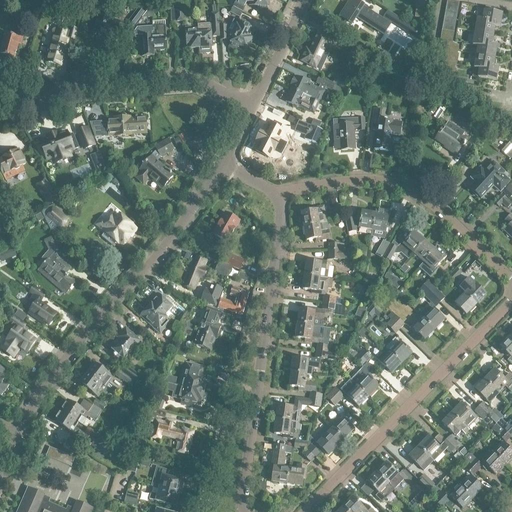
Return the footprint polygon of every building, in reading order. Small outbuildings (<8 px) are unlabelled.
[(268,10),(268,0),(246,0),(246,2),(251,3),(251,6),(258,6),(258,9),(268,10)] [(354,0),(350,0),(340,17),(352,25),(357,18),(384,35),(391,25),(363,7),(364,6),(354,0)] [(448,0),(447,6),(458,8),(459,2),(448,0)] [(235,1),(232,6),(243,12),(245,6),(235,1)] [(83,9),(76,3),(72,8),(78,14),(83,9)] [(232,6),(232,7),(230,12),(240,17),(243,12),(232,6)] [(447,6),(445,12),(457,15),(458,8),(447,6)] [(495,27),(500,28),(503,14),(490,12),(491,8),(486,7),(485,11),(484,11),(482,20),(489,21),(488,26),(495,27)] [(94,31),(115,38),(120,22),(112,20),(114,14),(99,9),(95,21),(97,22),(94,31)] [(144,13),(138,9),(126,25),(132,29),(144,13)] [(142,18),(153,18),(152,9),(148,10),(142,17),(142,18)] [(171,9),(171,22),(184,21),(183,11),(176,11),(176,9),(171,9)] [(40,12),(34,10),(30,22),(37,24),(40,12)] [(445,12),(444,18),(456,21),(457,15),(445,12)] [(197,25),(198,30),(199,49),(200,54),(212,53),(211,36),(213,36),(212,37),(220,37),(218,13),(211,13),(212,24),(210,25),(210,24),(197,25)] [(391,22),(405,32),(415,38),(419,32),(410,25),(395,16),(391,22)] [(443,25),(455,27),(456,21),(444,18),(443,25)] [(229,30),(252,41),(257,31),(240,22),(234,19),(232,24),(229,30)] [(477,19),(475,32),(494,35),(495,27),(488,26),(489,21),(482,20),(477,19)] [(153,27),(152,27),(154,51),(160,51),(164,51),(164,50),(167,50),(166,35),(166,26),(165,26),(165,21),(153,22),(153,27)] [(443,25),(442,31),(454,33),(455,27),(443,25)] [(227,26),(220,27),(221,41),(227,40),(227,39),(233,39),(231,43),(229,47),(237,51),(237,50),(245,53),(246,51),(247,51),(252,41),(229,30),(227,29),(227,26)] [(154,56),(154,51),(152,27),(137,28),(134,32),(135,36),(135,38),(138,38),(139,45),(141,44),(142,57),(154,56)] [(191,50),(199,49),(198,30),(191,31),(191,27),(186,28),(187,49),(191,49),(191,50)] [(68,39),(65,38),(67,31),(56,28),(56,29),(54,29),(53,30),(52,31),(52,33),(53,35),(54,35),(54,36),(55,36),(48,62),(61,65),(68,39)] [(78,30),(71,28),(68,38),(75,40),(78,30)] [(454,33),(442,31),(441,37),(453,39),(454,33)] [(311,47),(329,55),(331,51),(326,48),(332,50),(336,41),(330,39),(331,37),(318,32),(311,47)] [(472,46),(478,47),(478,46),(485,48),(486,43),(492,45),(493,44),(494,35),(475,32),(472,46)] [(0,56),(0,59),(13,63),(17,49),(19,49),(22,36),(6,33),(5,36),(0,34),(0,48),(2,49),(0,56)] [(478,47),(476,55),(495,58),(497,49),(498,45),(493,44),(492,45),(486,43),(485,48),(478,46),(478,47)] [(362,51),(354,44),(350,48),(358,56),(362,51)] [(447,44),(446,50),(458,52),(459,46),(452,44),(452,45),(447,44)] [(301,61),(316,68),(316,69),(321,71),(329,55),(311,47),(309,51),(306,49),(301,61)] [(377,53),(373,51),(370,56),(377,61),(390,69),(397,59),(384,50),(384,51),(380,48),(377,53)] [(446,50),(445,56),(457,58),(458,52),(446,50)] [(494,67),(495,58),(476,55),(474,69),(479,69),(486,70),(487,66),(494,67)] [(457,58),(445,56),(444,62),(456,64),(457,58)] [(444,62),(443,68),(455,70),(456,64),(444,62)] [(473,77),(478,78),(497,81),(498,72),(499,68),(494,67),(487,66),(486,70),(479,69),(474,69),(473,77)] [(455,70),(443,68),(442,74),(453,76),(455,70)] [(453,76),(442,74),(441,80),(452,82),(453,76)] [(293,85),(291,89),(319,102),(325,91),(324,91),(326,87),(332,90),(335,84),(333,83),(323,78),(320,84),(318,88),(308,83),(309,83),(297,77),(296,79),(294,78),(291,84),(293,85)] [(346,82),(336,78),(333,83),(335,84),(341,87),(343,88),(346,82)] [(291,89),(285,101),(297,107),(298,106),(314,113),(319,102),(291,89)] [(295,118),(289,115),(286,121),(292,123),(295,118)] [(108,120),(109,128),(110,136),(110,137),(117,136),(117,137),(131,136),(147,135),(146,129),(145,117),(129,119),(129,117),(115,118),(115,120),(108,120)] [(353,129),(357,129),(358,132),(366,131),(365,118),(357,119),(357,123),(353,124),(353,123),(339,124),(341,150),(355,149),(353,129)] [(377,131),(375,149),(392,152),(393,144),(389,143),(390,135),(400,136),(402,122),(381,119),(373,118),(371,130),(377,131)] [(477,126),(472,133),(480,138),(487,127),(486,127),(488,124),(482,120),(480,123),(479,122),(478,124),(478,125),(477,126)] [(90,123),(95,138),(103,137),(102,122),(90,123)] [(258,143),(254,150),(269,158),(273,151),(274,151),(280,140),(279,139),(283,132),(280,130),(282,126),(274,122),(272,126),(269,124),(265,132),(262,130),(256,142),(258,143)] [(318,130),(319,128),(312,124),(311,127),(300,122),(296,130),(307,134),(305,140),(318,146),(324,132),(318,130)] [(461,137),(444,126),(436,138),(449,147),(448,148),(457,154),(467,139),(462,135),(461,137)] [(95,145),(88,128),(78,132),(84,149),(95,145)] [(47,160),(51,158),(55,157),(57,163),(64,160),(71,157),(69,152),(78,148),(73,134),(68,136),(67,134),(58,137),(57,134),(48,138),(49,140),(40,144),(47,160)] [(177,147),(178,147),(181,145),(182,145),(178,138),(173,141),(177,147)] [(156,150),(160,158),(161,158),(174,150),(168,140),(155,147),(156,150)] [(511,158),(511,144),(510,143),(502,152),(511,160),(511,158)] [(0,159),(0,170),(6,182),(25,172),(22,166),(26,165),(19,150),(12,153),(10,152),(7,154),(7,156),(0,159)] [(160,158),(156,150),(152,156),(141,169),(143,171),(137,178),(143,183),(149,176),(163,188),(173,176),(157,162),(158,160),(160,158)] [(118,166),(115,161),(106,166),(109,171),(118,166)] [(477,198),(479,196),(481,197),(494,183),(497,186),(503,192),(511,182),(511,181),(511,182),(511,181),(511,170),(508,171),(507,175),(506,176),(505,177),(504,175),(505,173),(493,162),(485,171),(480,167),(470,178),(475,182),(469,189),(472,191),(471,192),(477,198)] [(111,178),(114,180),(112,183),(119,188),(123,182),(114,174),(111,178)] [(40,192),(49,207),(59,200),(50,186),(40,192)] [(509,199),(511,196),(511,192),(507,188),(503,193),(509,199)] [(511,203),(503,194),(494,203),(499,208),(502,204),(507,209),(511,203)] [(41,212),(52,233),(57,227),(60,230),(68,220),(51,206),(41,212)] [(302,228),(304,227),(319,225),(324,224),(324,223),(327,223),(324,206),(309,209),(309,212),(302,213),(303,218),(300,218),(302,228)] [(344,219),(341,207),(334,209),(338,221),(344,219)] [(354,218),(345,220),(348,233),(357,232),(356,227),(367,229),(367,234),(372,235),(373,230),(376,210),(376,211),(371,210),(370,214),(362,212),(362,213),(358,212),(357,219),(354,219),(354,218)] [(379,234),(385,235),(386,228),(390,229),(390,223),(387,222),(389,212),(376,210),(373,230),(380,231),(379,234)] [(216,227),(212,235),(227,244),(232,236),(231,236),(235,229),(236,230),(241,221),(225,212),(220,220),(221,221),(217,227),(216,227)] [(41,214),(35,217),(38,223),(44,220),(41,214)] [(95,225),(105,233),(101,237),(114,248),(118,244),(123,247),(138,229),(119,214),(116,218),(113,215),(107,222),(101,217),(95,225)] [(307,241),(316,240),(316,242),(327,240),(330,240),(328,231),(325,231),(326,232),(321,232),(319,225),(304,227),(307,241)] [(401,251),(409,258),(414,253),(425,240),(415,232),(405,244),(403,242),(403,243),(399,247),(402,250),(401,251)] [(66,274),(71,268),(62,260),(64,258),(53,236),(44,241),(49,251),(42,259),(46,262),(38,271),(62,292),(65,289),(68,292),(76,283),(66,274)] [(419,257),(424,261),(434,249),(425,240),(414,253),(419,257)] [(383,241),(375,255),(381,259),(382,257),(383,257),(390,245),(383,241)] [(383,257),(390,261),(397,249),(396,248),(398,247),(399,246),(393,241),(391,245),(390,245),(383,257)] [(434,249),(424,261),(430,267),(429,268),(433,272),(448,254),(438,245),(434,249)] [(13,248),(7,251),(11,258),(17,256),(13,248)] [(353,250),(345,250),(345,251),(341,252),(329,251),(328,260),(341,261),(341,260),(353,260),(353,250)] [(230,254),(225,264),(232,267),(240,270),(244,261),(230,254)] [(194,290),(199,279),(205,281),(210,270),(204,266),(206,260),(197,256),(184,285),(194,290)] [(306,262),(305,276),(328,279),(329,271),(330,263),(327,262),(316,261),(316,263),(306,262)] [(227,278),(232,267),(225,264),(221,262),(215,273),(227,278)] [(409,269),(404,265),(400,270),(405,274),(409,269)] [(462,274),(457,268),(448,277),(453,283),(462,274)] [(317,294),(327,295),(328,287),(329,279),(328,279),(305,276),(303,290),(317,292),(317,294)] [(459,288),(462,291),(476,304),(486,294),(475,283),(475,284),(469,278),(459,288)] [(404,282),(397,279),(391,285),(397,290),(404,282)] [(419,291),(426,298),(432,293),(435,289),(428,282),(419,291)] [(372,296),(374,287),(364,285),(362,294),(372,296)] [(29,293),(33,295),(25,307),(49,324),(56,315),(39,302),(41,300),(42,300),(46,295),(34,286),(29,293)] [(230,296),(236,297),(234,303),(221,299),(218,307),(242,314),(249,292),(232,287),(230,296)] [(202,303),(216,307),(221,291),(211,288),(209,295),(205,294),(202,303)] [(435,289),(432,293),(441,302),(445,298),(435,289)] [(466,314),(476,304),(462,291),(462,292),(465,294),(456,303),(466,314)] [(426,298),(436,308),(441,302),(432,293),(426,298)] [(151,305),(150,306),(166,320),(171,322),(172,322),(174,320),(174,319),(175,318),(168,312),(172,307),(173,306),(172,302),(169,300),(164,299),(158,294),(150,303),(151,305)] [(324,297),(323,303),(341,306),(341,299),(336,299),(324,297)] [(300,310),(298,324),(313,326),(323,327),(324,320),(325,314),(344,317),(346,306),(341,306),(323,303),(322,311),(310,309),(309,311),(300,310)] [(426,309),(420,315),(421,316),(423,319),(424,318),(435,329),(444,319),(434,309),(435,308),(431,304),(426,308),(426,309)] [(150,306),(141,316),(160,333),(171,322),(166,320),(150,306)] [(215,338),(216,339),(219,340),(222,332),(219,331),(221,326),(218,325),(222,313),(208,307),(203,320),(201,326),(199,332),(215,338)] [(15,316),(23,322),(27,317),(19,311),(15,316)] [(388,317),(391,320),(400,329),(404,325),(392,313),(388,317)] [(425,339),(435,329),(424,318),(423,319),(421,316),(411,326),(425,339)] [(24,323),(14,317),(10,322),(20,329),(24,323)] [(198,320),(190,317),(187,326),(184,334),(192,337),(198,320)] [(396,334),(400,329),(391,320),(387,325),(396,334)] [(318,346),(328,347),(331,329),(323,328),(323,327),(313,326),(298,324),(296,338),(305,339),(305,343),(318,344),(318,346)] [(7,341),(11,344),(18,349),(20,347),(28,352),(36,341),(21,330),(20,332),(11,326),(6,334),(10,337),(7,341)] [(142,343),(125,328),(109,346),(112,349),(111,350),(124,361),(134,350),(137,353),(144,346),(141,343),(142,343)] [(194,345),(196,345),(197,348),(200,349),(202,347),(211,351),(215,338),(199,332),(194,345)] [(500,347),(511,357),(507,361),(511,365),(511,339),(509,337),(500,347)] [(396,347),(391,352),(402,363),(412,353),(398,340),(393,344),(396,347)] [(328,347),(318,346),(317,345),(316,352),(328,353),(329,347),(328,347)] [(189,350),(179,346),(176,355),(186,358),(189,350)] [(381,363),(392,373),(402,363),(391,352),(390,353),(387,349),(377,360),(381,363)] [(362,350),(358,354),(367,363),(371,359),(362,350)] [(336,355),(328,353),(316,352),(315,358),(335,361),(336,355)] [(363,368),(367,363),(358,354),(354,359),(363,368)] [(173,361),(182,363),(183,358),(176,355),(173,361)] [(303,360),(294,359),(292,373),(306,374),(307,368),(319,370),(321,360),(303,357),(303,360)] [(88,373),(87,374),(109,391),(113,394),(117,389),(109,383),(113,378),(95,364),(88,373)] [(139,376),(124,365),(120,370),(135,381),(139,376)] [(9,374),(0,367),(0,395),(1,397),(11,383),(6,379),(9,374)] [(485,379),(499,393),(505,387),(511,392),(511,391),(511,375),(509,373),(504,378),(494,369),(485,379)] [(131,387),(135,381),(120,370),(119,371),(118,370),(115,375),(131,387)] [(305,382),(306,374),(292,373),(290,386),(299,388),(298,390),(315,392),(316,384),(305,382)] [(98,397),(102,392),(106,395),(109,391),(87,374),(80,383),(98,397)] [(368,376),(358,386),(369,397),(378,387),(371,380),(373,378),(370,374),(368,376)] [(185,389),(203,394),(206,383),(202,382),(202,379),(183,375),(180,387),(185,389)] [(174,385),(172,385),(174,377),(167,376),(162,389),(162,390),(160,394),(165,395),(166,391),(172,392),(174,385)] [(485,379),(475,389),(490,404),(499,394),(499,393),(485,379)] [(348,397),(359,407),(369,397),(358,386),(357,387),(350,380),(340,390),(348,397)] [(185,389),(182,400),(200,405),(203,394),(185,389)] [(335,389),(331,393),(340,402),(344,398),(335,389)] [(340,402),(331,393),(326,398),(335,407),(340,402)] [(97,400),(93,405),(103,411),(106,406),(97,400)] [(169,412),(171,403),(167,402),(159,400),(157,406),(155,405),(154,408),(169,412)] [(68,401),(62,411),(78,422),(78,423),(82,425),(87,417),(89,418),(96,422),(103,411),(93,405),(87,414),(68,401)] [(461,403),(452,413),(468,429),(477,419),(472,413),(469,410),(470,409),(464,403),(463,404),(461,403)] [(483,403),(479,408),(488,417),(496,425),(497,424),(501,420),(493,412),(483,403)] [(278,406),(276,420),(296,423),(300,424),(302,406),(287,405),(287,408),(278,406)] [(475,412),(484,421),(488,417),(479,408),(475,412)] [(167,412),(154,409),(149,422),(153,423),(154,419),(156,419),(157,417),(165,419),(167,412)] [(78,422),(62,411),(55,421),(73,433),(72,434),(84,442),(103,454),(110,443),(88,428),(84,434),(75,428),(78,422)] [(453,433),(457,437),(462,432),(465,435),(470,431),(467,429),(468,429),(452,413),(442,423),(453,433)] [(326,428),(329,431),(341,443),(354,430),(339,415),(326,428)] [(511,430),(509,427),(509,426),(501,419),(501,420),(497,424),(510,437),(511,435),(511,430)] [(181,432),(173,429),(175,422),(167,420),(166,423),(156,420),(153,433),(151,432),(149,437),(160,440),(161,435),(176,439),(179,443),(176,452),(187,455),(194,432),(182,429),(181,432)] [(284,435),(283,438),(296,439),(296,434),(295,434),(296,423),(276,420),(274,434),(284,435)] [(499,437),(499,436),(505,442),(510,437),(497,424),(496,425),(492,430),(499,437)] [(307,449),(307,450),(316,458),(320,454),(317,451),(320,448),(328,456),(341,443),(329,431),(326,428),(314,441),(309,436),(307,443),(308,443),(307,449)] [(428,437),(418,447),(433,461),(434,462),(446,450),(450,454),(455,449),(446,440),(445,441),(439,435),(435,439),(441,446),(439,448),(428,437)] [(450,436),(446,440),(455,449),(457,451),(461,447),(450,436)] [(294,448),(307,449),(308,443),(307,443),(295,441),(294,448)] [(511,452),(503,444),(493,453),(505,465),(511,457),(511,452)] [(279,484),(287,485),(289,470),(283,469),(285,453),(291,454),(291,448),(274,445),(271,469),(274,469),(272,482),(279,483),(279,484)] [(433,461),(418,447),(410,455),(424,469),(433,461)] [(75,458),(50,448),(46,457),(71,467),(75,458)] [(459,453),(464,458),(468,453),(464,449),(459,453)] [(311,463),(316,458),(307,450),(302,454),(311,463)] [(483,467),(481,464),(469,453),(464,458),(468,463),(478,472),(482,468),(483,467)] [(483,467),(482,468),(486,473),(490,469),(495,475),(505,465),(493,453),(483,463),(483,462),(481,464),(483,467)] [(139,462),(133,460),(128,472),(135,474),(139,462)] [(386,462),(377,472),(395,489),(403,481),(398,476),(399,475),(386,462)] [(473,477),(478,472),(468,463),(464,467),(473,477)] [(289,470),(287,485),(295,487),(295,486),(302,487),(304,473),(306,473),(306,467),(297,466),(297,471),(289,470)] [(385,500),(395,489),(377,472),(366,482),(379,495),(380,495),(385,500)] [(161,481),(159,489),(181,494),(184,482),(156,474),(154,479),(161,481)] [(470,477),(460,487),(472,498),(482,488),(470,477)] [(425,478),(420,482),(429,491),(434,487),(425,478)] [(416,487),(422,493),(419,495),(424,500),(431,493),(429,491),(420,482),(416,487)] [(462,508),(472,498),(460,487),(458,484),(452,490),(455,493),(451,497),(462,508)] [(44,495),(28,488),(17,511),(91,511),(93,509),(77,502),(72,511),(71,511),(43,499),(44,495)] [(432,492),(437,497),(445,505),(450,500),(441,491),(440,492),(436,488),(432,492)] [(157,496),(150,494),(149,499),(178,507),(181,494),(159,489),(157,496)] [(127,491),(125,497),(137,500),(139,494),(127,491)] [(137,500),(125,497),(124,503),(136,506),(137,500)] [(432,502),(440,510),(445,505),(437,497),(432,502)] [(353,498),(343,508),(347,511),(373,511),(367,505),(364,509),(353,498)] [(378,507),(382,511),(390,511),(391,511),(382,503),(378,507)]
